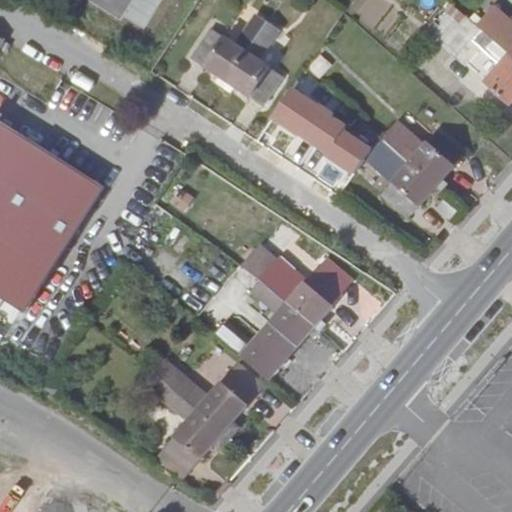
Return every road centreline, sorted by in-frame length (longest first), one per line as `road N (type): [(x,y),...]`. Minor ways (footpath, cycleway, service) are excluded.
road 1 (tertiary): [(511,249),(287,511)]
road 2 (unknown): [(164,111),(42,310)]
